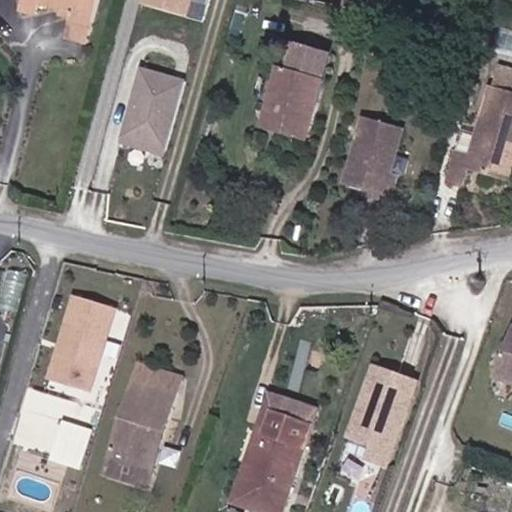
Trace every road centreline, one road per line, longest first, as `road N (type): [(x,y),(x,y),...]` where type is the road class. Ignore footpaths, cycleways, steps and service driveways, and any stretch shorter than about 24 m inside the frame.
road 1 (residential): [(0,220),(232,272),(334,276),(511,252)]
road 2 (unknown): [(465,258),(477,302),(474,326),(405,511)]
road 3 (unknown): [(65,235),(0,470)]
